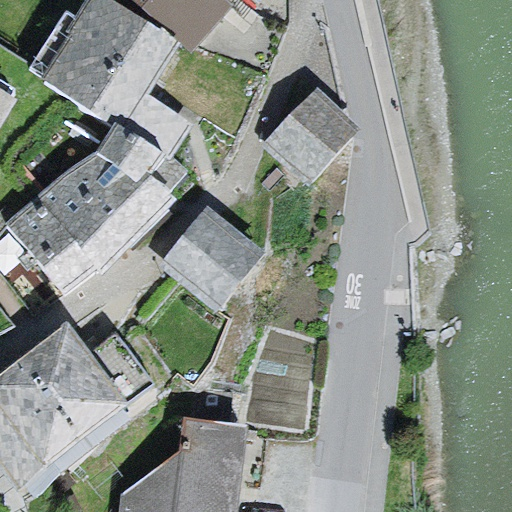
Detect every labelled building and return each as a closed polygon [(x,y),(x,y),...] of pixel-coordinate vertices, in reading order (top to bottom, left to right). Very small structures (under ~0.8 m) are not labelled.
[(97,0),(172,58),(218,0),(97,0)] [(162,61),(80,4),(29,77),(111,134),(162,61)] [(306,96),(254,152),(296,191),(348,135),(306,96)] [(0,142),(19,109),(0,98),(0,142)] [(107,147),(5,224),(65,299),(176,199),(107,147)] [(200,216),(151,275),(204,319),(254,260),(200,216)] [(49,339),(0,372),(0,467),(19,495),(113,432),(49,339)] [(127,511),(217,511),(230,438),(142,423),(127,511)]
